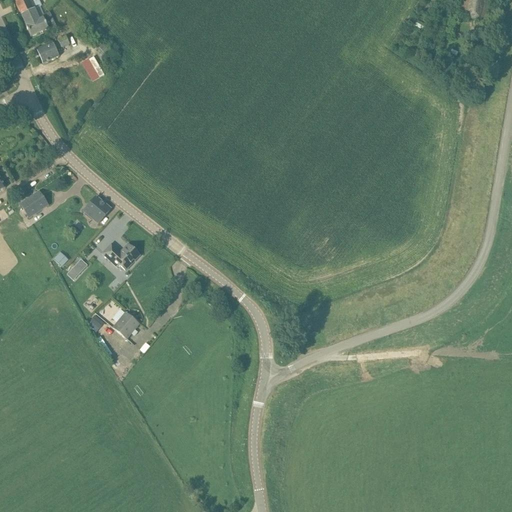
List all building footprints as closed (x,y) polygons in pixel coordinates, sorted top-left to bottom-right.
[(41,6),(37,0),(13,0),(31,37),(48,30),(49,33),(57,30),(49,13),(42,16),(43,19),(39,20),(34,10),(41,6)] [(464,0),(461,17),(485,22),(489,0),(464,0)] [(70,46),(66,37),(36,50),(43,65),(59,58),(55,49),(61,47),(62,50),(70,46)] [(110,49),(102,39),(93,46),(101,56),(110,49)] [(47,206),(39,193),(20,205),(29,218),(47,206)] [(110,210),(96,198),(84,212),(98,224),(110,210)] [(140,256),(128,245),(120,253),(111,245),(102,255),(117,269),(120,266),(125,272),(140,256)] [(53,260),(62,268),(65,264),(57,256),(53,260)] [(81,261),(66,276),(72,281),(86,266),(81,261)] [(140,325),(125,313),(112,329),(127,341),(140,325)] [(91,323),(99,330),(104,324),(94,316),(90,322),(91,323)]
